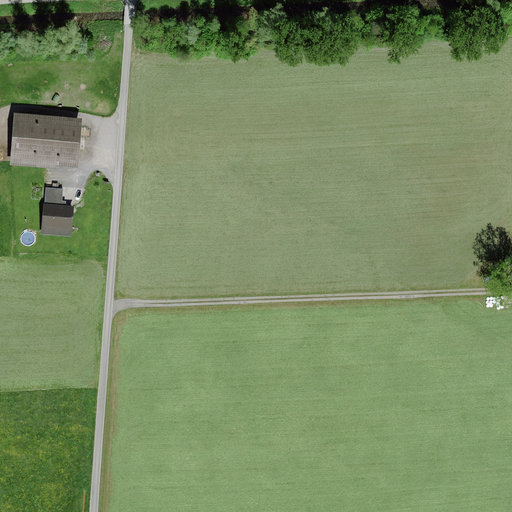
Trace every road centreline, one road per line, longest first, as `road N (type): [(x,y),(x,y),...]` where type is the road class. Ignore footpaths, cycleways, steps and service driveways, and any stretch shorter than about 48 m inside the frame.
road 1 (unclassified): [(93,511),(132,0)]
road 2 (track): [(511,289),(108,305)]
